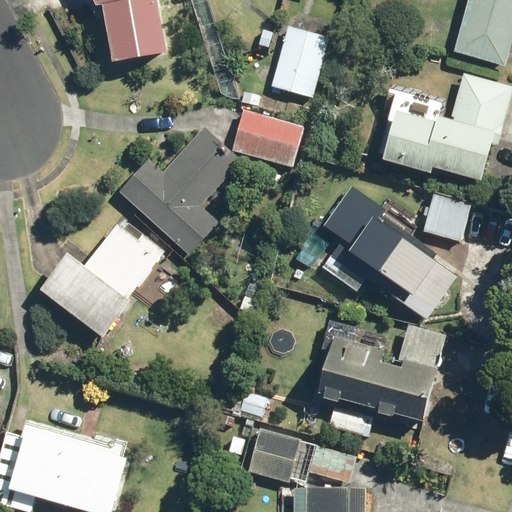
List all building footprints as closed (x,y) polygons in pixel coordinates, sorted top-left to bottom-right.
[(93,0),(98,9),(104,7),(114,66),(168,56),(158,0),(93,0)] [(511,47),(511,0),(469,0),(455,54),(506,68),(511,47)] [(326,38),(289,28),(273,88),(311,98),(326,38)] [(446,110),(396,97),(381,156),(385,157),(384,163),(432,176),(434,171),(483,184),(493,145),(499,147),(511,97),(511,88),(464,76),(453,118),(455,119),(454,123),(443,121),(446,110)] [(305,128),(245,112),(234,152),(293,169),(305,128)] [(151,161),(121,194),(191,257),(220,224),(202,208),(243,163),(231,152),(205,129),(165,174),(151,161)] [(388,213),(353,188),(325,228),(343,241),(324,269),(358,293),(367,281),(428,323),(459,279),(380,224),(388,213)] [(473,204),(435,194),(431,210),(427,209),(425,217),(429,218),(425,233),(462,243),(473,204)] [(69,257),(41,293),(105,341),(132,305),(129,302),(166,253),(145,237),(140,243),(119,227),(86,270),(69,257)] [(361,345),(335,338),(325,376),(430,404),(448,337),(410,327),(400,362),(405,363),(403,370),(381,365),(388,338),(365,331),(361,345)] [(302,441),(262,431),(250,474),(290,484),(302,441)] [(114,511),(129,462),(27,433),(11,492),(80,511),(114,511)] [(366,511),(367,490),(308,489),(308,491),(295,491),(295,511),(366,511)]
